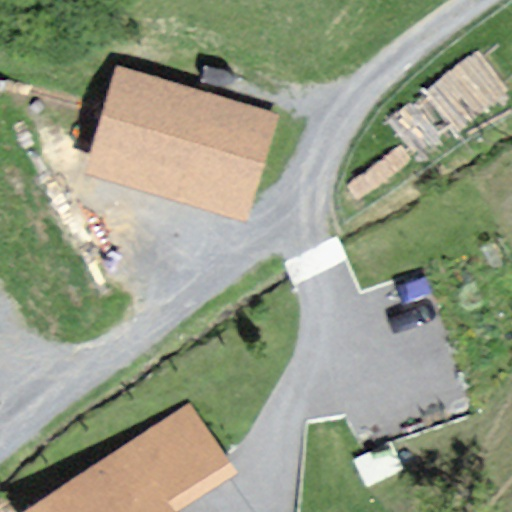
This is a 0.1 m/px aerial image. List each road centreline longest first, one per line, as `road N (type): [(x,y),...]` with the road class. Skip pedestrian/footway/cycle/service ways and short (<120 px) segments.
road 1 (track): [(476,0),(356,105),(328,158),(317,218),(319,279),(341,356)]
road 2 (track): [(0,447),(296,208),(320,202)]
